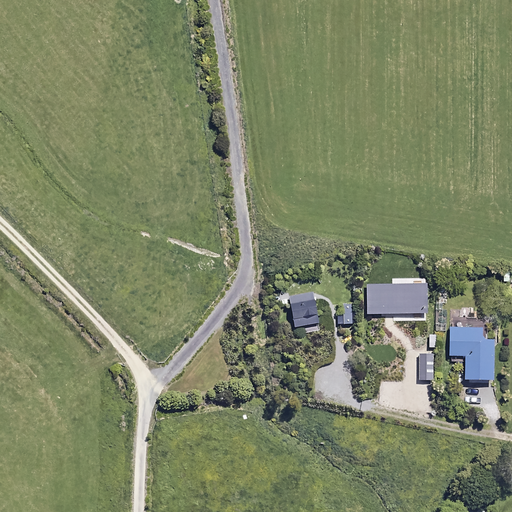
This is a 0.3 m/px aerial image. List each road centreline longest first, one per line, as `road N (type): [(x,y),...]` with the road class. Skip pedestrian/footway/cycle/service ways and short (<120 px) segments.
road 1 (track): [(148,384),(0,224)]
road 2 (unclassified): [(148,384),(139,511)]
